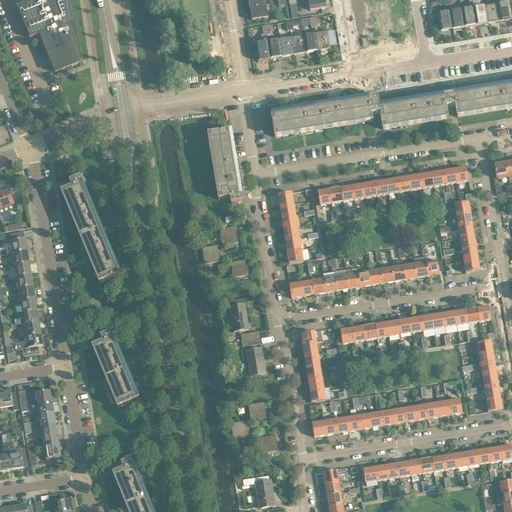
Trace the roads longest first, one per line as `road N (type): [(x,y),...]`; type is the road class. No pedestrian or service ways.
road 1 (tertiary): [(187,511),(122,110)]
road 2 (residential): [(276,321),(504,283)]
road 3 (residential): [(480,137),(254,174)]
road 4 (residential): [(67,367),(29,146)]
road 5 (residential): [(301,461),(511,425)]
road 6 (residential): [(276,321),(254,174)]
road 7 (residential): [(480,137),(504,283)]
road 8 (residential): [(301,461),(276,321)]
road 9 (residential): [(122,110),(242,93)]
